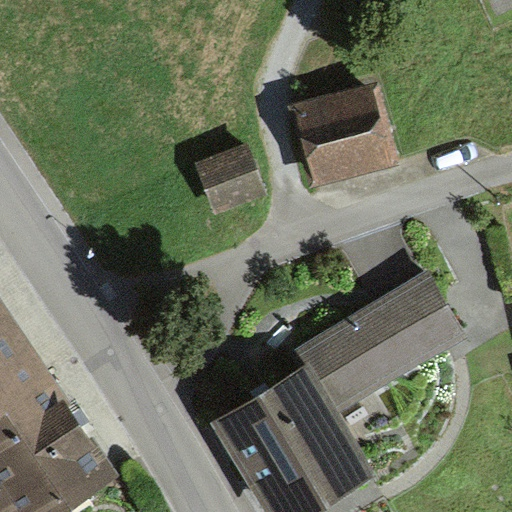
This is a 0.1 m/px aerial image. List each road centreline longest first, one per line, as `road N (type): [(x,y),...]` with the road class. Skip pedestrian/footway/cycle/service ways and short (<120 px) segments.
road 1 (residential): [(511,172),(294,235),(169,290),(104,332)]
road 2 (residential): [(104,332),(206,511)]
road 3 (residential): [(0,177),(104,332)]
